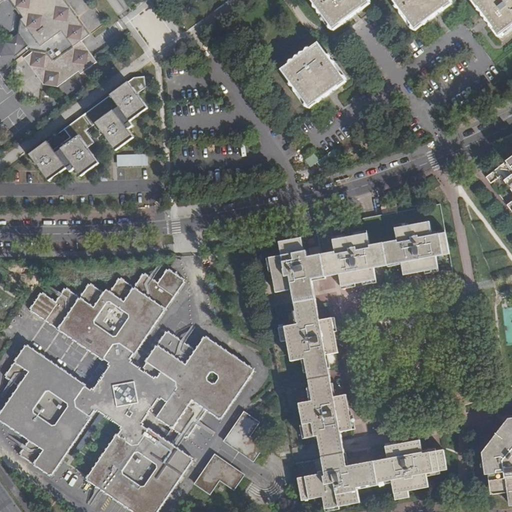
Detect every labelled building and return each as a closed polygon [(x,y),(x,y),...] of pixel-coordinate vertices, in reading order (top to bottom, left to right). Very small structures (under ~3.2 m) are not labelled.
[(59,86),(79,72),(81,74),(97,62),(82,40),(90,35),(64,0),(0,0),(0,1),(1,3),(5,0),(11,0),(25,18),(21,20),(19,34),(28,46),(33,53),(26,58),(45,85),(59,86)] [(371,4),(368,0),(311,0),(335,30),(355,16),(371,4)] [(448,0),(393,0),(417,30),(435,17),(452,5),(448,0)] [(511,0),(474,0),(472,1),(486,21),(497,37),(511,26),(511,0)] [(28,46),(19,34),(6,43),(0,43),(0,70),(8,69),(15,55),(28,46)] [(347,83),(318,44),(282,71),(312,109),(332,94),(347,83)] [(35,151),(29,156),(41,170),(50,182),(73,167),(82,178),(100,166),(87,149),(94,144),(85,133),(96,125),(116,152),(135,139),(126,126),(151,109),(139,93),(146,88),(146,77),(135,78),(35,151)] [(147,155),(118,156),(118,167),(148,166),(147,155)] [(329,157),(320,162),(316,155),(307,160),(312,168),(320,164),(323,168),(333,163),(329,157)] [(511,159),(488,177),(492,183),(502,176),(511,189),(511,202),(509,205),(511,209),(511,159)] [(334,237),(341,275),(343,286),(368,282),(368,283),(377,282),(375,268),(403,263),(406,275),(429,271),(429,272),(439,271),(437,256),(450,254),(441,205),(367,219),(349,222),(351,234),(334,237)] [(327,277),(320,240),(319,236),(281,243),(283,256),(272,258),(278,292),(293,290),(300,325),(287,327),(293,361),(307,359),(314,401),(301,404),(307,438),(319,437),(321,446),(325,471),(320,473),(320,475),(300,479),(303,501),(325,497),(327,509),(361,502),(358,487),(371,485),(371,487),(380,486),(379,483),(393,480),(396,500),(410,497),(409,491),(430,487),(428,473),(447,470),(444,449),(423,453),(421,441),(386,447),(389,459),(349,466),(344,441),(342,432),(354,430),(348,395),(336,397),(328,355),(340,353),(335,328),(337,327),(335,318),(321,320),(314,280),(327,277)] [(320,240),(327,277),(333,276),(341,275),(334,237),(325,239),(320,240)] [(136,511),(159,511),(195,459),(180,449),(188,437),(189,438),(208,410),(222,420),(256,370),(206,337),(197,351),(168,331),(148,361),(163,372),(158,380),(130,361),(134,354),(135,355),(186,281),(169,269),(169,270),(159,283),(145,274),(135,288),(121,278),(111,292),(108,290),(106,294),(91,284),(81,298),(67,288),(57,302),(43,292),(31,310),(105,360),(105,359),(112,364),(94,391),(87,387),(88,386),(28,345),(6,377),(20,386),(0,415),(0,419),(30,440),(21,454),(53,476),(93,417),(92,416),(97,409),(125,428),(120,435),(119,434),(88,479),(136,511)] [(246,412),(226,441),(255,461),(266,446),(253,436),(262,423),(246,412)] [(511,417),(507,418),(504,422),(504,429),(501,434),(497,439),(491,439),(485,447),(487,459),(484,461),(485,467),(488,468),(491,492),(495,494),(498,493),(511,505),(511,417)] [(495,434),(497,439),(501,434),(504,429),(500,427),(495,434)] [(186,440),(185,449),(194,449),(195,441),(186,440)] [(246,475),(217,455),(196,485),(212,495),(222,481),(236,490),(246,475)]
